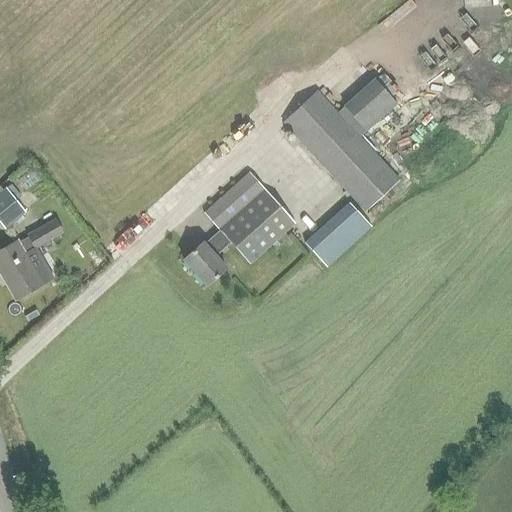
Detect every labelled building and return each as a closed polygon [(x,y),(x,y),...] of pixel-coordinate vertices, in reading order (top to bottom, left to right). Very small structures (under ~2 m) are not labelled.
[(342,106),(365,132),(396,105),(373,78),(342,106)] [(316,91),(282,122),(364,211),(398,180),(316,91)] [(225,269),(214,257),(230,243),(249,264),(291,226),(295,222),(264,189),(264,190),(248,172),(203,213),(218,231),(203,244),(202,243),(182,260),(206,286),(225,269)] [(0,190),(0,221),(5,227),(24,211),(4,187),(0,190)] [(349,203),(303,243),(325,268),(370,227),(349,203)] [(25,234),(26,236),(33,248),(35,247),(62,231),(54,218),(25,234)] [(35,247),(33,248),(26,236),(17,242),(16,240),(0,249),(0,272),(15,299),(41,284),(52,278),(35,247)]
